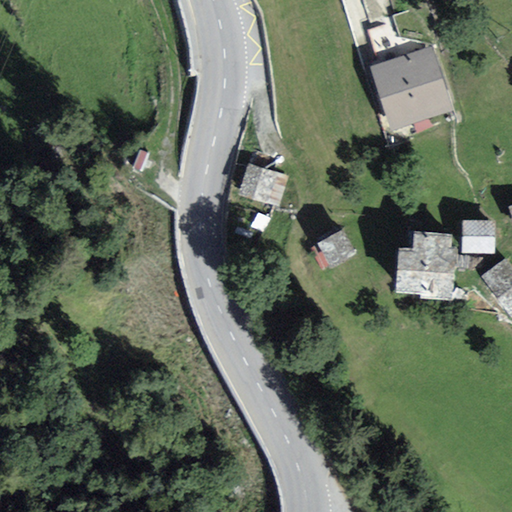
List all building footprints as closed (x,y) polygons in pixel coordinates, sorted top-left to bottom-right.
[(432,43),(369,63),(392,133),(455,112),(432,43)] [(291,171),(247,163),(240,200),(284,208),(291,171)] [(511,203),(502,208),(511,235),(511,203)] [(500,218),(467,216),(465,249),(499,250),(500,218)] [(457,229),(418,227),(417,245),(406,245),(404,293),(462,296),(465,249),(456,249),(457,229)] [(319,242),(336,275),(362,261),(346,229),(319,242)] [(511,268),(502,256),(478,275),(511,318),(511,268)]
